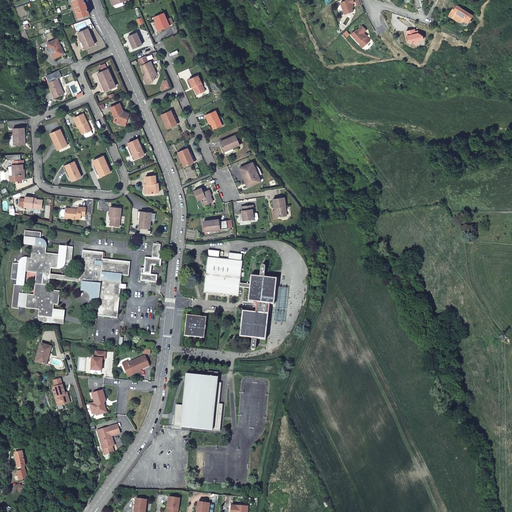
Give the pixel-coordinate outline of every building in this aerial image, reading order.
[(73,0),(70,1),(76,20),(86,16),(80,0),(73,0)] [(343,4),(348,15),(356,12),(355,8),(357,8),(356,5),(357,4),(355,0),(351,0),(349,1),(349,2),(343,4)] [(477,15),(461,6),(459,10),(456,9),(453,15),(460,18),(459,20),(463,22),(469,21),(472,23),(477,15)] [(152,19),(154,23),(158,33),(168,28),(162,15),(152,19)] [(372,40),(366,33),(369,30),(365,26),(361,29),(360,28),(354,34),(365,46),(372,40)] [(75,34),(79,42),(80,41),(83,49),(92,45),(85,29),(75,34)] [(416,42),(422,41),(427,40),(426,36),(422,33),(421,31),(418,31),(418,29),(409,31),(412,43),(416,42)] [(132,51),(141,47),(135,34),(126,38),(132,51)] [(50,59),(59,55),(57,49),(58,49),(54,40),(44,44),(50,59)] [(144,75),(142,79),(151,82),(154,74),(150,73),(151,71),(152,70),(149,63),(147,64),(140,67),(144,75)] [(95,74),(99,83),(100,82),(104,91),(113,87),(105,69),(95,74)] [(190,88),(192,87),(196,96),(203,92),(196,76),(187,80),(190,88)] [(46,83),(52,98),(60,95),(57,87),(58,87),(55,79),(46,83)] [(108,108),(112,118),(111,122),(122,126),(127,114),(120,112),(117,104),(108,108)] [(166,130),(174,126),(170,118),(172,117),(169,111),(159,115),(166,130)] [(208,122),(212,130),(220,126),(214,111),(203,115),(207,122),(208,122)] [(71,119),(75,127),(76,126),(80,135),(81,134),(88,131),(81,114),(71,119)] [(10,128),(11,140),(13,140),(13,145),(22,145),(22,128),(10,128)] [(57,129),(47,134),(51,143),(52,142),(56,150),(65,146),(57,129)] [(231,150),(230,147),(239,144),(234,134),(219,141),(224,153),(231,150)] [(126,143),(130,151),(131,151),(134,158),(143,154),(135,139),(126,143)] [(182,166),(190,163),(187,154),(188,154),(186,148),(176,152),(182,166)] [(20,165),(21,165),(21,160),(18,161),(18,154),(3,155),(8,159),(7,160),(4,160),(5,162),(5,163),(4,162),(1,166),(6,171),(10,171),(10,175),(9,176),(9,180),(9,181),(19,181),(19,179),(19,175),(21,175),(21,174),(20,165)] [(91,161),(95,171),(96,170),(99,177),(108,173),(101,156),(91,161)] [(238,166),(244,180),(245,180),(247,185),(259,179),(257,174),(253,165),(251,161),(238,166)] [(61,167),(64,175),(66,174),(69,182),(79,178),(72,162),(61,167)] [(143,177),(144,184),(145,184),(146,194),(157,192),(156,183),(154,183),(153,175),(143,177)] [(200,199),(202,204),(211,200),(208,194),(209,194),(208,190),(202,192),(200,188),(192,192),(196,201),(200,199)] [(276,214),(286,212),(283,194),(272,196),(273,205),(274,205),(275,207),(271,208),(273,216),(276,215),(276,214)] [(21,207),(39,209),(39,201),(31,200),(31,198),(22,197),(21,199),(21,207)] [(250,208),(252,207),(252,203),(239,205),(240,211),(241,218),(243,218),(252,217),(251,211),(250,211),(250,208)] [(61,218),(78,220),(78,215),(82,216),(83,208),(75,207),(75,210),(62,209),(62,210),(59,210),(58,211),(57,216),(59,217),(61,217),(61,218)] [(108,226),(117,227),(119,208),(108,207),(107,216),(109,217),(108,226)] [(150,212),(140,211),(139,219),(138,219),(137,227),(138,227),(138,232),(149,234),(149,228),(148,228),(149,220),(150,212)] [(204,230),(227,227),(226,219),(218,220),(217,218),(203,220),(204,230)] [(12,266),(11,281),(16,282),(23,282),(24,273),(35,275),(33,296),(22,295),(22,287),(16,286),(14,286),(11,310),(18,310),(38,311),(38,320),(38,321),(39,322),(40,322),(41,323),(52,324),(52,323),(63,324),(64,311),(53,310),(53,306),(58,306),(59,293),(47,292),(49,281),(81,284),(83,284),(83,286),(81,286),(81,291),(83,291),(87,293),(90,296),(91,297),(92,300),(92,302),(92,303),(95,303),(95,301),(97,301),(97,303),(96,317),(117,319),(121,276),(127,277),(129,263),(101,260),(102,254),(81,252),(78,279),(49,276),(50,270),(60,270),(61,270),(62,269),(64,264),(70,264),(71,249),(59,247),(58,256),(45,255),(45,248),(44,243),(43,242),(41,241),(39,241),(39,235),(23,234),(22,246),(31,247),(30,260),(21,259),(20,259),(19,260),(18,261),(18,262),(18,266),(12,266)] [(140,274),(139,281),(155,283),(156,276),(149,275),(150,266),(159,267),(160,260),(157,259),(159,245),(157,245),(157,243),(154,243),(154,245),(151,244),(150,259),(144,258),(142,274),(140,274)] [(239,284),(241,261),(240,261),(241,254),(227,253),(227,260),(218,259),(218,255),(218,252),(207,251),(206,258),(202,293),(207,293),(221,295),(229,295),(238,296),(239,287),(242,288),(248,288),(247,302),(256,303),(255,308),(255,313),(242,311),(239,337),(251,338),(250,347),(251,349),(251,350),(252,350),(253,350),(254,349),(254,348),(255,341),(256,339),(265,340),(269,304),(273,304),(276,278),(263,277),(264,273),(264,268),(264,267),(264,266),(263,266),(262,265),(261,266),(260,268),(259,277),(250,276),(248,285),(239,284)] [(90,303),(92,303),(92,302),(92,300),(91,297),(90,296),(87,293),(83,291),(81,291),(81,293),(83,293),(85,294),(87,295),(88,297),(90,299),(90,301),(90,303)] [(186,315),(184,336),(203,338),(206,317),(186,315)] [(36,362),(45,365),(48,356),(49,356),(51,347),(41,344),(36,362)] [(102,370),(103,358),(106,358),(106,351),(96,350),(96,357),(93,356),(92,356),(92,369),(92,372),(93,373),(100,373),(101,373),(102,370)] [(138,370),(140,369),(149,365),(145,355),(128,363),(123,365),(128,376),(133,374),(137,372),(138,370)] [(190,427),(220,429),(222,405),(222,403),(219,402),(221,381),(217,381),(217,378),(217,376),(218,370),(207,369),(207,375),(186,373),(185,377),(185,379),(185,380),(182,404),(176,404),(175,416),(174,425),(190,427)] [(53,382),(55,389),(62,386),(60,380),(53,382)] [(55,389),(54,389),(53,391),(57,403),(62,402),(63,406),(70,403),(68,397),(65,396),(65,394),(62,386),(55,389)] [(93,413),(96,412),(101,411),(104,413),(107,412),(106,407),(104,406),(103,403),(104,403),(106,399),(103,389),(93,392),(95,402),(90,403),(93,413)] [(110,436),(112,435),(121,432),(118,423),(98,430),(105,448),(107,454),(115,451),(113,445),(110,436)] [(24,466),(20,452),(14,453),(13,454),(18,468),(24,466)] [(25,470),(17,472),(20,481),(25,479),(28,478),(25,470)] [(212,494),(210,504),(218,505),(220,495),(212,494)] [(169,502),(168,508),(170,508),(169,511),(178,511),(181,499),(170,497),(169,502)] [(137,508),(136,511),(146,511),(147,500),(138,499),(137,499),(136,508),(137,508)] [(197,511),(209,511),(210,504),(205,503),(199,502),(197,511)]
